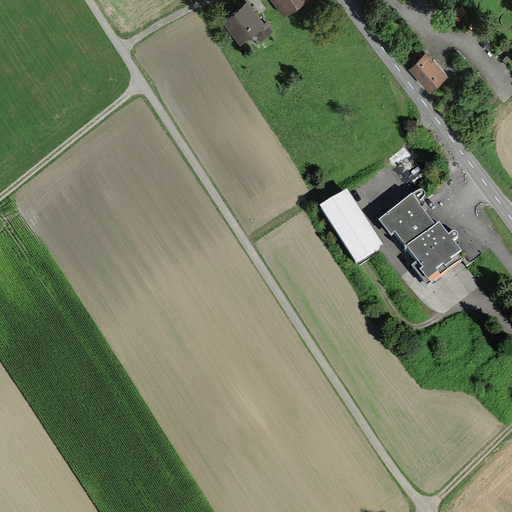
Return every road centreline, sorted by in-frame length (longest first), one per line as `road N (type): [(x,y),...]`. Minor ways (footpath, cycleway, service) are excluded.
road 1 (track): [(424,509),(87,0)]
road 2 (tertiary): [(511,218),(346,0)]
road 3 (track): [(399,70),(406,113),(396,141),(243,241)]
road 4 (track): [(138,81),(0,194)]
road 5 (residential): [(392,0),(456,39),(509,86)]
road 6 (track): [(454,301),(430,320),(408,323),(360,259)]
road 7 (track): [(511,425),(424,509)]
